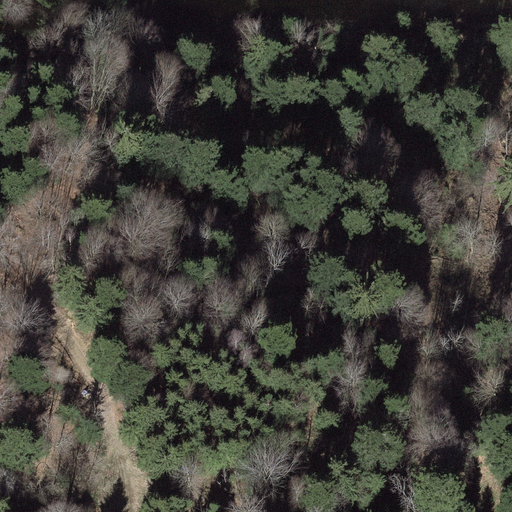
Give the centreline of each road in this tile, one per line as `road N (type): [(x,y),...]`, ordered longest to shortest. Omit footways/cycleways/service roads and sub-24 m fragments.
road 1 (track): [(129,511),(85,346),(0,226)]
road 2 (track): [(106,423),(160,481),(261,511)]
